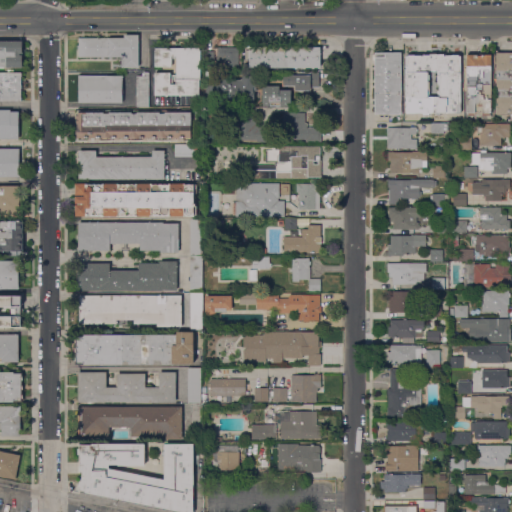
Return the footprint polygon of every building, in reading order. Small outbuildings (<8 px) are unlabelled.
[(139,68),(122,68),(122,57),(80,57),(79,38),(109,38),(125,38),(125,35),(139,35),(139,68)] [(0,68),(0,41),(8,41),(8,40),(23,40),(23,68),(0,68)] [(321,48),(321,68),(250,68),(250,47),(321,48)] [(155,95),(155,73),(162,73),(162,67),(154,67),(154,48),(201,48),(201,80),(200,80),(200,95),(155,95)] [(239,67),(218,67),(218,48),(239,48),(239,67)] [(215,66),(207,66),(207,51),(215,52),(215,66)] [(375,53),(402,53),(402,115),(404,115),(404,123),(389,123),(389,114),(375,115),(375,53)] [(424,115),(424,113),(407,113),(407,56),(409,56),(409,54),(415,54),(415,55),(422,55),(422,53),(432,53),(432,54),(437,54),(437,53),(447,53),(447,55),(461,55),(461,113),(430,113),(430,115),(424,115)] [(511,53),(511,115),(497,115),(497,53),(511,53)] [(492,55),(492,113),(490,113),(490,116),(469,116),(469,113),(467,113),(467,55),(475,55),(475,56),(482,56),(482,55),(492,55)] [(297,88),(297,72),(319,72),(319,87),(297,88)] [(0,73),(22,73),(22,101),(0,101),(0,73)] [(149,107),(137,107),(137,76),(143,76),(143,73),(144,73),(149,73),(149,107)] [(79,103),(79,76),(123,76),(123,103),(79,103)] [(217,102),(217,80),(242,80),(242,76),(255,76),(255,82),(257,82),(257,91),(255,91),(255,103),(217,102)] [(280,87),(280,89),(291,89),(291,107),(263,107),(263,86),(280,87)] [(191,140),(185,140),(185,144),(80,144),(80,139),(76,139),(76,109),(191,110),(191,140)] [(0,110),(11,110),(11,112),(19,112),(19,139),(0,139),(0,110)] [(306,113),(306,123),(308,123),(308,128),(322,128),(322,142),(306,142),(306,140),(281,139),(281,125),(284,125),(284,113),(306,113)] [(256,115),(256,124),(258,124),(258,128),(270,128),(270,142),(254,142),(254,140),(237,140),(236,116),(256,115)] [(448,123),(448,131),(444,131),(444,134),(431,134),(431,123),(448,123)] [(510,124),(510,137),(506,137),(506,143),(502,143),(502,146),(480,145),(480,134),(477,134),(478,126),(482,126),(482,124),(510,124)] [(417,128),(417,129),(418,128),(418,132),(417,132),(417,134),(412,134),(412,140),(418,140),(418,149),(411,149),(411,148),(388,149),(388,128),(417,128)] [(472,137),(472,150),(459,151),(459,137),(472,137)] [(175,157),(175,145),(201,145),(201,157),(175,157)] [(320,160),(322,160),(322,178),(308,178),(308,180),(240,179),(240,166),(275,166),(275,163),(266,163),(266,150),(273,150),(273,147),(320,147),(320,160)] [(0,177),(0,149),(20,149),(20,177),(0,177)] [(79,179),(79,151),(97,151),(97,157),(153,157),(153,151),(165,151),(165,179),(79,179)] [(428,152),(428,168),(422,168),(422,173),(390,173),(390,161),(388,161),(388,152),(428,152)] [(511,169),(508,169),(508,174),(493,174),(493,171),(484,171),(483,171),(483,163),(480,163),(480,152),(511,153),(511,169)] [(433,166),(445,166),(446,178),(434,178),(433,166)] [(478,167),(478,178),(464,178),(464,167),(478,167)] [(511,180),(511,189),(507,189),(507,192),(505,192),(505,194),(502,194),(502,201),(485,201),(485,195),(473,195),(473,192),(468,192),(468,182),(482,182),(482,179),(511,180)] [(423,180),(423,187),(422,187),(422,193),(418,193),(418,194),(420,194),(420,197),(418,197),(418,199),(399,199),(399,204),(390,204),(390,188),(388,188),(388,180),(423,180)] [(285,217),(237,216),(237,183),(280,184),(280,199),(279,198),(279,201),(285,201),(285,217)] [(299,210),(299,192),(297,192),(297,184),(321,185),(321,193),(320,193),(320,210),(299,210)] [(197,194),(194,194),(195,204),(197,204),(197,216),(76,216),(76,185),(197,185),(197,194)] [(0,186),(20,186),(20,214),(0,214),(0,186)] [(445,194),(445,200),(448,200),(448,204),(445,204),(445,206),(433,206),(433,194),(445,194)] [(467,206),(453,206),(454,194),(467,194),(467,206)] [(502,207),(502,215),(507,215),(507,220),(510,220),(511,229),(482,229),(482,220),(481,220),(481,208),(502,207)] [(394,222),(390,222),(390,217),(389,217),(389,208),(423,208),(423,217),(417,217),(417,222),(419,222),(419,229),(394,229),(394,222)] [(191,256),(191,219),(203,219),(203,256),(191,256)] [(297,229),(285,229),(285,219),(297,219),(297,229)] [(467,234),(449,234),(449,221),(467,221),(467,234)] [(0,222),(24,222),(24,251),(5,251),(5,253),(0,253),(0,222)] [(446,222),(446,234),(433,234),(433,222),(446,222)] [(164,223),(164,224),(179,224),(179,253),(161,253),(161,251),(141,251),(141,244),(111,244),(111,251),(79,251),(79,223),(164,223)] [(308,225),(321,225),(321,237),(322,237),(322,243),(321,243),(321,252),(284,252),(284,237),(290,237),(290,231),(298,231),(298,237),(302,237),(302,229),(308,229),(308,225)] [(459,246),(450,246),(450,235),(459,235),(459,246)] [(426,236),(426,247),(416,247),(416,254),(404,254),(404,256),(388,256),(388,245),(391,245),(391,236),(426,236)] [(509,236),(509,247),(511,247),(511,253),(507,253),(507,256),(493,256),(493,257),(485,257),(485,255),(480,255),(480,251),(475,251),(475,244),(476,244),(476,236),(509,236)] [(473,249),(474,261),(450,261),(450,257),(461,257),(461,250),(473,249)] [(443,250),(443,262),(431,262),(431,250),(443,250)] [(191,294),(191,256),(203,256),(203,294),(191,294)] [(270,257),(270,269),(253,269),(253,257),(270,257)] [(293,273),(291,273),(291,269),(293,269),(293,258),(310,259),(310,262),(311,262),(311,265),(310,265),(310,268),(311,268),(311,279),(321,279),(321,292),(309,291),(309,280),(300,280),(300,282),(293,282),(293,273)] [(0,289),(0,261),(20,261),(20,289),(0,289)] [(78,292),(78,264),(111,264),(111,271),(140,271),(140,264),(160,264),(160,262),(178,262),(178,291),(78,292)] [(474,288),(473,280),(471,280),(471,271),(475,271),(474,264),(489,264),(489,268),(496,268),(496,263),(511,262),(511,268),(511,282),(511,287),(474,288)] [(390,278),(390,273),(388,273),(388,264),(427,264),(427,272),(425,272),(425,285),(393,285),(393,282),(392,281),(392,279),(393,278),(390,278)] [(472,264),(464,264),(463,287),(472,287),(472,264)] [(445,278),(445,289),(432,289),(432,278),(445,278)] [(390,300),(387,300),(388,291),(413,292),(412,313),(390,313),(390,300)] [(509,291),(509,293),(510,294),(510,297),(509,298),(509,305),(509,317),(500,317),(500,312),(483,312),(483,303),(484,303),(484,291),(509,291)] [(203,330),(191,330),(191,294),(203,294),(203,330)] [(240,294),(279,294),(279,298),(288,298),(288,297),(289,297),(289,295),(321,295),(320,306),(322,306),(322,313),(320,313),(320,320),(310,320),(310,322),(304,322),(304,321),(299,321),(299,315),(301,315),(301,314),(278,313),(278,309),(256,309),(256,305),(240,305),(240,294)] [(0,296),(22,296),(22,299),(24,299),(24,304),(22,304),(22,319),(24,319),(24,325),(22,325),(22,327),(0,327),(0,296)] [(182,296),(182,327),(158,327),(158,324),(135,324),(135,320),(117,320),(117,324),(81,325),(80,296),(182,296)] [(233,296),(233,310),(227,310),(227,312),(217,312),(217,315),(206,315),(206,296),(233,296)] [(442,317),(431,317),(432,306),(442,307),(442,317)] [(468,318),(455,317),(455,306),(468,306),(468,318)] [(468,336),(469,328),(461,328),(461,325),(459,325),(459,319),(483,319),(510,319),(510,329),(511,329),(511,342),(474,342),(474,337),(468,336)] [(415,338),(415,343),(404,343),(404,338),(388,338),(388,327),(391,327),(391,320),(425,320),(425,329),(421,330),(421,332),(416,333),(415,338)] [(440,331),(440,343),(427,342),(427,331),(440,331)] [(177,335),(177,332),(194,332),(194,364),(175,364),(175,365),(161,365),(161,361),(154,361),(154,365),(129,365),(129,361),(123,361),(123,365),(76,365),(76,336),(85,336),(85,335),(177,335)] [(319,332),(319,342),(322,342),(322,348),(320,348),(320,354),(321,354),(321,366),(309,366),(309,355),(303,355),(303,359),(283,359),(283,363),(274,363),(274,358),(267,358),(267,363),(244,362),(244,350),(246,350),(246,348),(244,348),(244,335),(265,335),(265,332),(319,332)] [(0,335),(19,335),(19,363),(2,362),(2,359),(0,359),(0,335)] [(508,345),(508,352),(510,352),(510,363),(479,363),(467,357),(467,352),(463,352),(463,345),(508,345)] [(422,346),(422,363),(389,363),(389,353),(391,353),(391,346),(422,346)] [(440,350),(440,361),(445,361),(445,368),(440,368),(440,369),(427,369),(427,350),(440,350)] [(464,357),(464,368),(451,368),(451,357),(464,357)] [(189,368),(202,368),(202,404),(189,404),(189,368)] [(393,371),(392,369),(405,369),(404,389),(422,389),(421,408),(416,408),(416,417),(388,417),(388,389),(391,389),(391,370),(393,371)] [(508,370),(508,377),(510,377),(510,388),(482,388),(482,370),(508,370)] [(79,402),(79,372),(107,372),(107,388),(118,388),(118,374),(146,374),(146,387),(160,387),(160,372),(177,372),(177,402),(79,402)] [(0,373),(14,373),(24,373),(24,402),(0,402),(0,373)] [(321,375),(321,388),(318,388),(318,393),(317,393),(317,402),(292,402),(292,401),(274,401),(274,389),(287,388),(287,383),(292,383),(292,376),(321,375)] [(211,380),(246,379),(246,396),(213,396),(213,402),(204,402),(204,395),(211,395),(211,380)] [(472,381),(472,394),(458,394),(458,381),(472,381)] [(269,401),(250,402),(250,393),(255,393),(255,389),(269,388),(269,401)] [(509,396),(509,406),(502,406),(502,408),(501,408),(501,419),(494,419),(494,413),(485,413),(485,412),(478,412),(478,408),(471,408),(471,407),(466,407),(466,419),(453,419),(453,406),(465,406),(465,397),(471,397),(471,396),(509,396)] [(192,405),(201,405),(202,442),(192,442),(192,405)] [(0,406),(21,406),(21,436),(2,436),(2,430),(0,430),(0,406)] [(183,407),(183,440),(166,440),(166,436),(131,436),(131,427),(128,427),(128,429),(120,429),(120,427),(110,427),(110,437),(79,437),(79,407),(183,407)] [(317,426),(322,426),(322,439),(281,440),(281,432),(275,432),(275,440),(253,440),(252,425),(275,425),(275,414),(277,412),(317,412),(317,426)] [(439,420),(439,430),(422,430),(422,436),(420,436),(420,441),(388,441),(388,431),(390,431),(390,429),(388,429),(388,420),(439,420)] [(475,439),(475,432),(471,432),(471,422),(507,422),(508,429),(510,428),(510,439),(507,439),(475,439)] [(447,432),(447,444),(434,444),(434,433),(447,432)] [(472,432),(472,444),(452,444),(452,433),(472,432)] [(165,480),(165,456),(163,456),(163,451),(165,451),(165,444),(194,444),(194,511),(179,511),(86,493),(86,492),(80,490),(81,487),(79,487),(80,481),(82,482),(84,471),(81,471),(81,455),(79,455),(79,449),(80,449),(80,446),(93,446),(93,444),(145,444),(145,466),(119,466),(119,465),(110,465),(110,469),(165,480)] [(279,470),(278,444),(299,444),(299,446),(320,445),(320,447),(321,447),(321,454),(320,454),(320,459),(322,459),(322,472),(306,472),(306,470),(279,470)] [(419,446),(419,471),(398,472),(398,470),(386,470),(386,463),(388,463),(388,453),(386,453),(386,446),(419,446)] [(511,446),(511,455),(509,455),(509,458),(507,458),(507,459),(505,459),(505,460),(506,460),(506,463),(505,463),(505,466),(502,466),(502,467),(499,467),(499,466),(495,466),(495,467),(491,467),(491,466),(488,466),(488,467),(485,467),(485,466),(479,466),(479,455),(478,446),(511,446)] [(240,470),(238,470),(238,476),(226,476),(226,470),(222,470),(222,461),(214,461),(214,453),(219,453),(219,449),(225,449),(225,452),(240,452),(240,470)] [(0,451),(21,456),(16,480),(0,476),(0,451)] [(465,459),(465,470),(450,470),(450,459),(465,459)] [(421,475),(421,485),(406,485),(406,493),(398,493),(398,495),(396,494),(396,493),(385,492),(385,484),(387,484),(387,475),(421,475)] [(486,475),(486,482),(489,482),(489,485),(506,484),(506,494),(465,495),(465,483),(461,483),(461,475),(486,475)] [(457,484),(457,490),(458,490),(458,495),(450,495),(450,484),(457,484)] [(436,500),(424,500),(424,488),(436,488),(436,500)] [(509,498),(509,499),(510,500),(510,503),(509,505),(509,506),(508,506),(508,511),(480,511),(474,511),(474,505),(469,505),(469,501),(469,498),(509,498)] [(425,501),(435,501),(435,509),(430,509),(430,511),(424,511),(424,508),(411,508),(411,511),(384,511),(384,506),(410,505),(409,501),(425,501)] [(445,511),(432,511),(433,511),(438,511),(438,502),(445,502),(445,511)]
